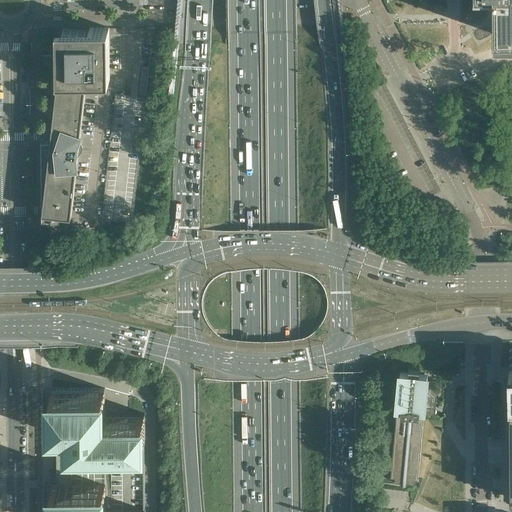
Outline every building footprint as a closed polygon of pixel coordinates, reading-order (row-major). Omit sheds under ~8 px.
[(511,0),(494,0),(495,6),(494,6),(494,7),(495,7),(495,27),(494,27),(494,29),(495,29),(495,35),(511,34),(511,0)] [(80,138),(86,120),(82,119),(87,80),(93,80),(110,80),(109,27),(89,28),(57,28),(57,80),(58,80),(58,82),(57,82),(51,139),(41,139),(42,219),(61,219),(61,218),(72,216),(76,178),(79,178),(78,159),(79,151),(83,151),(83,147),(79,146),(80,138)] [(155,36),(155,27),(147,27),(147,35),(145,35),(144,43),(153,43),(153,36),(155,36)] [(418,479),(424,413),(426,413),(426,411),(431,412),(431,407),(436,408),(437,387),(433,387),(434,380),(427,380),(428,373),(400,371),(400,377),(397,377),(395,405),(402,405),(401,410),(397,410),(390,476),(395,477),(395,481),(401,482),(401,484),(406,485),(407,482),(413,483),(414,479),(418,479)] [(145,511),(146,507),(145,507),(144,439),(145,439),(145,413),(140,413),(105,413),(105,388),(101,388),(56,388),(56,389),(43,389),(43,422),(57,422),(57,482),(44,482),(44,511),(145,511)]
